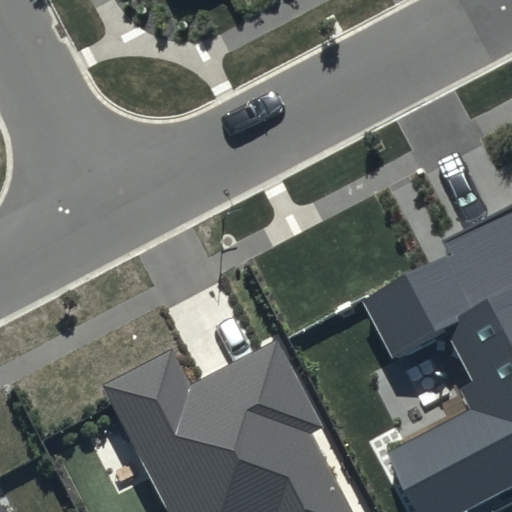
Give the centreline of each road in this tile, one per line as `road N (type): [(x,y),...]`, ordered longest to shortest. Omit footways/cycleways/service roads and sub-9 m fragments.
road 1 (residential): [(99,216),(511,1)]
road 2 (residential): [(0,22),(99,216)]
